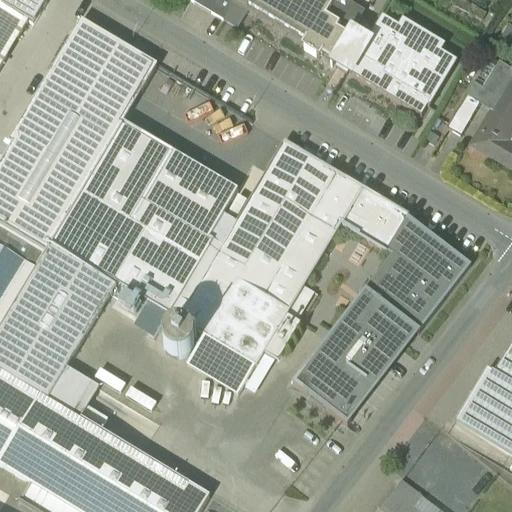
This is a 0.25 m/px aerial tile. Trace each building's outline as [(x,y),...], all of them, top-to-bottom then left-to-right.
[(47,4),(39,0),(0,0),(0,7),(28,24),(33,27),(47,4)] [(235,0),(192,0),(190,3),(238,32),(248,14),(233,5),(235,0)] [(235,0),(233,5),(248,14),(302,47),(300,50),(304,52),(316,60),(319,62),(321,58),(321,59),(322,58),(333,64),(330,69),(332,70),(336,63),(338,64),(335,69),(347,76),(350,71),(352,72),(350,77),(421,120),(427,110),(429,111),(430,110),(428,109),(454,65),(438,55),(442,48),(403,25),(399,31),(383,22),(369,45),(352,35),(365,15),(352,7),(356,0),(235,0)] [(0,70),(28,24),(0,7),(0,70)] [(0,167),(0,230),(44,257),(50,247),(123,126),(158,69),(81,24),(8,145),(12,147),(0,167)] [(511,73),(498,66),(482,93),(473,87),(466,99),(481,106),(480,107),(490,114),(469,148),(472,150),(475,145),(492,156),(489,160),(511,173),(511,149),(506,146),(511,136),(511,73)] [(466,99),(446,133),(460,141),(480,107),(481,106),(466,99)] [(223,249),(146,204),(175,156),(123,126),(50,247),(118,288),(170,319),(203,338),(186,367),(239,399),(264,356),(287,319),(287,318),(304,290),(341,228),(363,192),(347,182),(347,183),(285,146),(237,226),(223,249)] [(237,193),(175,156),(146,204),(223,249),(237,226),(223,218),(237,193)] [(392,258),(366,293),(421,335),(471,269),(408,221),(410,219),(409,218),(408,219),(363,192),(341,228),(392,258)] [(0,230),(0,251),(25,266),(25,268),(35,274),(44,257),(0,230)] [(118,288),(50,247),(44,257),(35,274),(0,331),(0,468),(30,487),(20,503),(34,511),(202,511),(209,501),(80,422),(73,419),(93,387),(67,371),(111,299),(118,288)] [(0,307),(25,268),(25,266),(0,251),(0,307)] [(25,268),(0,307),(0,331),(35,274),(25,268)] [(170,319),(118,288),(111,299),(142,318),(130,337),(151,350),(170,319)] [(304,290),(287,318),(298,325),(315,297),(304,290)] [(421,335),(366,293),(293,388),(347,430),(421,335)] [(287,319),(264,356),(278,365),(301,327),(287,319)] [(182,331),(178,331),(175,331),(171,332),(169,334),(167,336),(165,338),(164,341),(163,343),(163,347),(163,351),(164,353),(165,355),(167,357),(170,359),(172,361),(175,362),(179,362),(184,361),(187,360),(189,358),(192,355),(193,352),(194,349),(194,346),(194,342),(193,340),(192,338),(190,335),(188,334),(185,332),(182,331)] [(511,347),(494,378),(487,374),(456,424),(511,458),(511,347)] [(265,357),(244,392),(255,398),(275,363),(265,357)] [(93,387),(73,419),(80,422),(99,391),(93,387)] [(380,511),(415,511),(423,502),(401,485),(380,511)]
